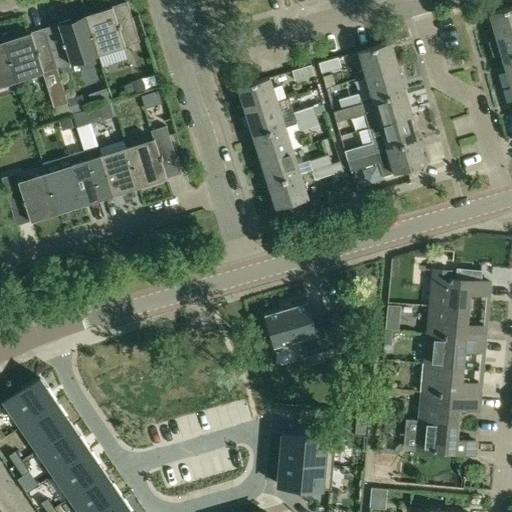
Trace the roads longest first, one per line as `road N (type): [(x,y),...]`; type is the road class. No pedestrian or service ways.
road 1 (unclassified): [(246,276),(506,200)]
road 2 (residential): [(0,263),(220,192)]
road 3 (residential): [(506,200),(475,100),(440,80),(418,0)]
road 4 (residential): [(180,63),(398,0)]
road 5 (unclassified): [(49,332),(246,276)]
road 6 (residential): [(49,332),(68,382),(124,467)]
road 7 (residential): [(184,511),(255,482),(261,446),(236,435)]
road 8 (residential): [(220,192),(180,63)]
